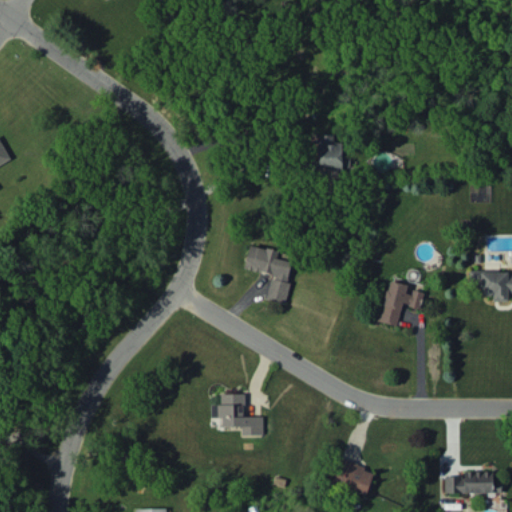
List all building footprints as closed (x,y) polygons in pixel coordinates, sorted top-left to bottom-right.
[(319,168),(342,168),(341,142),(333,142),(333,134),(318,134),(319,168)] [(0,165),(10,161),(0,139),(0,165)] [(283,303),(293,261),(276,258),(278,250),(249,244),(244,268),(271,274),(266,300),(283,303)] [(511,270),(471,271),(471,280),(482,280),(482,294),(493,294),(493,301),(507,300),(507,295),(511,294),(511,270)] [(396,325),(401,303),(419,307),(423,291),(408,288),(409,284),(387,279),(378,321),(396,325)] [(262,415),(243,416),(243,393),(220,393),(220,404),(211,404),(211,417),(222,417),(222,426),(241,425),(241,434),(262,434),(262,415)] [(374,470),(341,457),(332,481),(365,494),(374,470)] [(445,492),(501,491),(500,482),(492,483),(492,471),(463,471),(463,476),(444,476),(445,492)]
